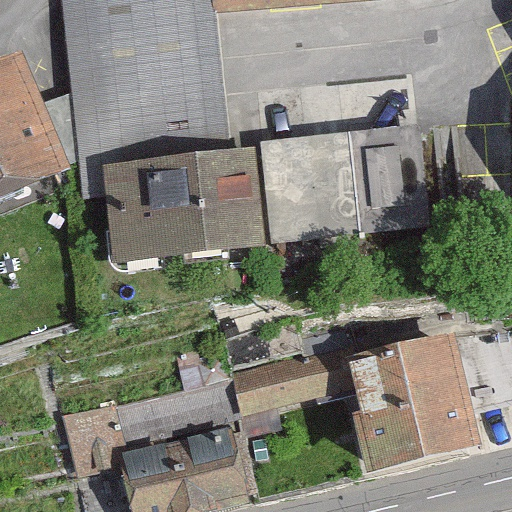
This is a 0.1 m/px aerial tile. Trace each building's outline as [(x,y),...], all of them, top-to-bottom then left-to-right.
[(115,196),(116,253),(253,244),(249,152),(220,150),(211,0),(83,0),(84,194),(115,196)] [(220,0),(222,9),(334,0),(220,0)] [(0,63),(0,188),(52,167),(8,60),(0,63)] [(273,184),(277,236),(431,225),(424,124),(282,134),(286,183),(273,184)] [(511,332),(454,343),(467,408),(511,399),(511,332)] [(353,396),(368,469),(474,447),(467,408),(454,343),(248,384),(254,416),(353,396)] [(136,511),(201,511),(241,502),(221,426),(121,452),(136,511)]
